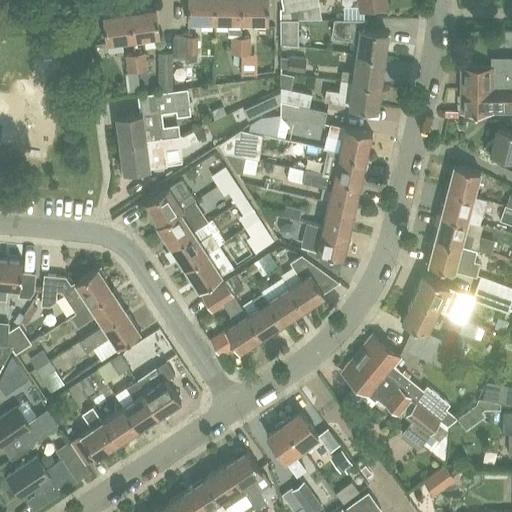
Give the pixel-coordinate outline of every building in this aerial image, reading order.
[(187,0),(187,18),(213,19),(213,0),(187,0)] [(240,19),(240,0),(213,0),(213,19),(230,19),(240,19)] [(266,20),(266,0),(240,0),(240,19),(266,20)] [(280,20),(298,20),(298,19),(321,19),(318,0),(281,0),(283,9),(280,9),(280,20)] [(362,8),(345,7),(345,17),(361,18),(362,8)] [(155,9),(129,12),(132,39),(158,36),(155,9)] [(132,39),(129,12),(102,15),(105,42),(132,39)] [(298,44),(298,20),(280,20),(281,43),(298,44)] [(356,54),(382,57),(385,32),(364,29),(365,20),(332,20),(329,39),(357,42),(356,54)] [(172,52),(172,58),(187,58),(187,53),(197,53),(198,36),(173,35),(172,52)] [(240,54),(240,36),(230,36),(230,54),(240,54)] [(240,54),(250,54),(251,37),(240,36),(240,54)] [(145,52),(133,54),(135,71),(147,69),(145,52)] [(172,90),(172,58),(172,52),(158,52),(158,89),(172,90)] [(135,71),(133,54),(125,55),(127,72),(135,71)] [(342,69),(340,81),(378,85),(382,57),(356,54),(354,70),(342,69)] [(306,58),(289,56),(287,69),(304,71),(306,58)] [(511,56),(492,56),(492,67),(461,67),(461,89),(511,90),(511,56)] [(340,81),(339,92),(326,90),(325,102),(349,105),(348,107),(375,111),(378,85),(340,81)] [(312,93),(293,89),(280,87),(280,101),(309,106),(312,93)] [(150,112),(142,113),(116,117),(119,143),(180,136),(178,123),(163,126),(161,112),(176,110),(177,115),(190,114),(187,88),(147,95),(150,112)] [(511,90),(461,89),(461,112),(503,113),(503,102),(511,102),(511,90)] [(309,106),(280,101),(280,115),(297,118),(324,124),(327,110),(309,106)] [(327,135),(342,138),(338,151),(338,153),(365,160),(371,134),(329,124),(327,135)] [(511,130),(496,127),(493,140),(485,148),(500,163),(506,157),(511,157),(511,130)] [(241,129),(218,143),(224,152),(245,157),(249,130),(241,129)] [(180,136),(119,143),(123,172),(149,169),(149,168),(168,166),(166,148),(189,145),(200,140),(195,130),(181,136),(180,137),(180,136)] [(338,153),(338,151),(327,149),(321,172),(321,174),(360,184),(365,160),(338,153)] [(242,170),(245,157),(224,152),(236,171),(242,172),(242,170)] [(245,159),(243,171),(256,173),(258,160),(245,159)] [(473,197),(480,171),(452,164),(446,189),(473,197)] [(225,179),(231,175),(226,167),(213,175),(219,185),(226,181),(225,179)] [(330,188),(327,202),(354,208),(360,184),(321,174),(304,170),(302,180),(330,187),(330,188)] [(226,181),(219,185),(225,194),(228,191),(236,203),(245,197),(237,185),(238,185),(231,175),(225,179),(226,181)] [(180,177),(169,186),(145,201),(160,223),(196,199),(180,177)] [(473,197),(446,189),(439,213),(479,223),(482,212),(470,209),(473,197)] [(252,209),(245,197),(236,203),(243,215),(240,217),(247,227),(253,223),(252,221),(258,217),(253,208),(252,209)] [(196,199),(160,223),(156,225),(170,246),(194,230),(209,220),(196,199)] [(349,233),(354,208),(327,202),(322,224),(321,227),(349,233)] [(302,208),(285,205),(283,215),(299,218),(302,208)] [(439,213),(433,238),(477,249),(471,247),(478,223),(479,224),(479,223),(439,213)] [(247,227),(252,234),(246,238),(255,251),(273,240),(264,227),(265,227),(258,217),(252,221),(253,223),(247,227)] [(316,249),(308,248),(307,251),(339,274),(342,258),(343,258),(349,233),(321,227),(316,249)] [(200,240),(194,230),(170,246),(184,267),(219,244),(211,232),(200,240)] [(477,249),(433,238),(427,263),(454,270),(476,276),(480,262),(474,260),(477,249)] [(219,244),(184,267),(199,289),(222,274),(222,273),(233,266),(219,244)] [(300,277),(288,285),(303,308),(324,294),(322,292),(338,281),(301,254),(290,261),(300,277)] [(0,298),(6,299),(7,287),(18,288),(18,296),(29,297),(34,291),(36,272),(22,271),(23,260),(0,257),(0,298)] [(113,289),(98,266),(71,285),(66,276),(45,274),(41,304),(49,305),(55,301),(57,290),(62,291),(76,312),(76,313),(89,304),(113,289)] [(412,297),(437,309),(449,315),(460,291),(422,274),(412,297)] [(502,296),(511,299),(511,286),(507,284),(480,275),(476,287),(502,296)] [(233,276),(224,282),(234,296),(243,290),(234,276),(233,276)] [(235,297),(234,296),(224,282),(202,297),(212,313),(224,304),(234,298),(235,297)] [(303,308),(288,285),(267,299),(282,323),(303,308)] [(508,311),(511,301),(511,299),(502,296),(476,287),(472,298),(508,311)] [(78,326),(96,314),(102,324),(103,325),(127,310),(113,289),(89,304),(76,313),(76,312),(71,316),(78,326)] [(253,298),(258,305),(246,313),(261,337),(282,323),(267,299),(266,299),(262,292),(253,298)] [(415,327),(410,337),(445,353),(451,342),(427,331),(437,309),(412,297),(401,321),(415,327)] [(245,314),(234,298),(224,304),(231,315),(229,325),(224,328),(231,339),(229,339),(231,342),(232,341),(239,352),(261,337),(246,313),(245,314)] [(117,347),(141,331),(127,310),(103,325),(102,324),(79,340),(86,351),(110,336),(117,347)] [(473,337),(477,325),(464,320),(459,332),(473,337)] [(0,344),(7,345),(8,330),(9,322),(0,321),(0,344)] [(7,345),(12,345),(12,347),(12,349),(14,353),(31,342),(22,329),(22,328),(19,323),(8,330),(7,345)] [(49,325),(50,342),(74,341),(74,330),(68,330),(67,324),(49,325)] [(363,344),(357,352),(404,390),(411,396),(419,402),(441,419),(448,424),(457,417),(445,407),(449,402),(426,383),(422,388),(393,364),(400,355),(372,333),(371,335),(367,335),(362,341),(363,344)] [(442,361),(445,353),(410,337),(404,349),(440,365),(442,361)] [(0,361),(5,362),(12,349),(12,347),(12,345),(7,345),(0,344),(0,361)] [(44,366),(51,362),(44,351),(32,359),(37,367),(43,364),(44,366)] [(343,369),(341,371),(374,398),(376,396),(397,413),(411,396),(404,390),(357,352),(350,361),(346,360),(342,366),(343,369)] [(119,373),(130,367),(125,360),(123,362),(119,356),(111,361),(119,373)] [(28,379),(16,361),(5,368),(17,386),(28,379)] [(43,364),(37,367),(43,378),(42,379),(50,391),(63,383),(55,370),(56,370),(51,362),(44,366),(43,364)] [(159,415),(180,401),(157,366),(146,374),(148,376),(137,383),(159,415)] [(95,389),(86,377),(76,384),(80,390),(83,389),(87,395),(95,389)] [(126,386),(134,399),(123,406),(139,429),(159,415),(137,383),(135,380),(126,386)] [(80,390),(76,384),(68,390),(76,402),(87,395),(83,389),(80,390)] [(483,398),(511,403),(511,389),(485,384),(483,398)] [(17,404),(0,415),(0,447),(3,445),(20,433),(28,445),(59,424),(48,408),(48,407),(36,415),(25,398),(17,404)] [(441,419),(419,402),(409,415),(430,432),(441,419)] [(98,456),(101,459),(109,453),(107,450),(117,443),(102,420),(92,405),(82,412),(92,427),(80,435),(81,435),(71,442),(77,451),(86,464),(96,457),(96,458),(97,457),(98,456)] [(139,429),(123,406),(102,420),(117,443),(139,429)] [(283,422),(301,447),(304,451),(312,445),(321,458),(330,452),(300,410),(283,422)] [(511,411),(503,411),(503,433),(510,433),(510,455),(511,455),(511,411)] [(305,469),(296,457),(304,451),(301,447),(283,422),(266,434),(295,476),(305,469)] [(246,448),(244,449),(243,447),(239,446),(233,451),(233,454),(234,456),(224,463),(240,486),(245,494),(246,493),(255,508),(266,501),(259,490),(260,488),(255,482),(253,481),(251,479),(262,471),(246,448)] [(353,463),(341,449),(329,458),(340,473),(353,463)] [(36,455),(7,475),(21,496),(35,487),(36,489),(40,490),(47,500),(90,471),(86,464),(77,451),(63,460),(61,457),(45,468),(36,455)] [(224,463),(204,476),(220,500),(225,507),(245,494),(240,486),(224,463)] [(424,474),(432,493),(457,484),(450,464),(424,474)] [(183,491),(196,511),(216,511),(225,507),(220,500),(204,476),(183,491)] [(304,480),(293,488),(291,486),(281,494),(293,511),(294,511),(303,506),(307,511),(311,511),(321,504),(304,480)] [(352,480),(336,491),(343,501),(359,490),(352,480)] [(162,504),(167,511),(196,511),(183,491),(162,504)]
